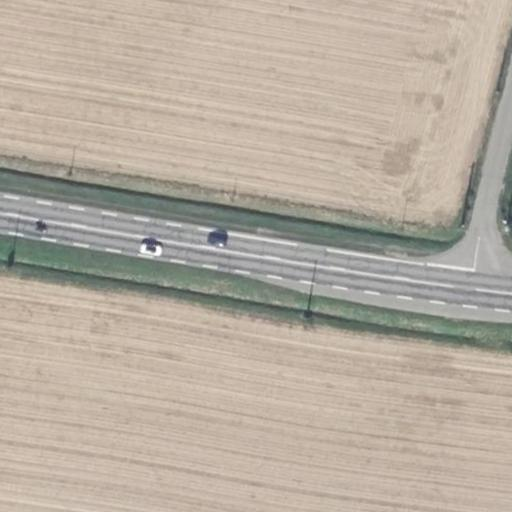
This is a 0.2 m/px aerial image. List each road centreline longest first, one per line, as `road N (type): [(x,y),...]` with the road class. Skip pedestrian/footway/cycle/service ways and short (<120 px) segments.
road 1 (primary): [(0,212),(466,288)]
road 2 (unclassified): [(511,109),(466,288)]
